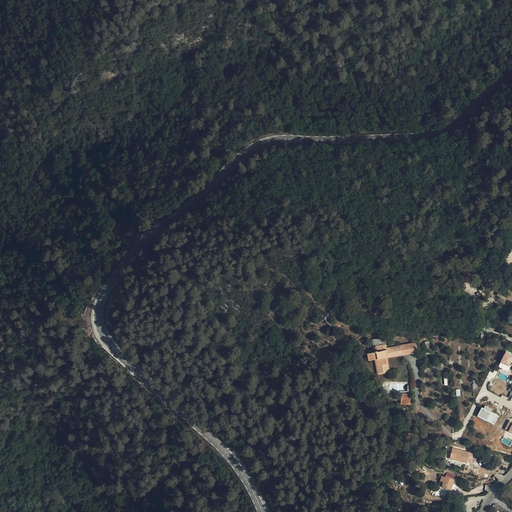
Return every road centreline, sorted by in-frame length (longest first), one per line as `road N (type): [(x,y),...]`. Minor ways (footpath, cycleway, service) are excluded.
road 1 (tertiary): [(511,73),(457,122),(427,136),(260,146),(151,234),(103,298),(104,334),(221,445),(263,511)]
road 2 (track): [(511,339),(481,330),(364,334),(350,325)]
